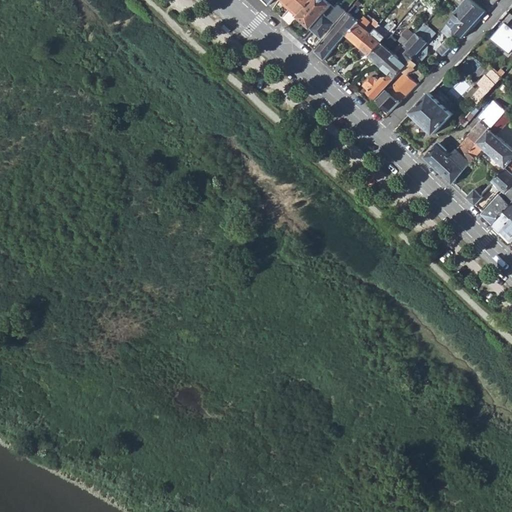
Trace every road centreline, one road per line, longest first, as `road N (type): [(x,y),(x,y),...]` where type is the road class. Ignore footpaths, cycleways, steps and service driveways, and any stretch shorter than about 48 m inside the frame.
road 1 (tertiary): [(224,0),(378,135)]
road 2 (residential): [(506,0),(378,135)]
road 3 (tertiary): [(378,135),(511,265)]
